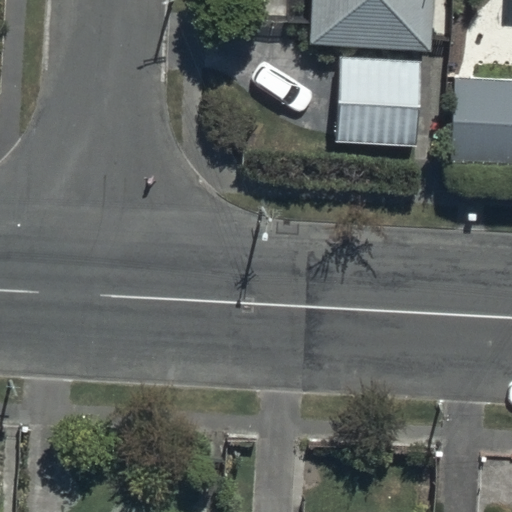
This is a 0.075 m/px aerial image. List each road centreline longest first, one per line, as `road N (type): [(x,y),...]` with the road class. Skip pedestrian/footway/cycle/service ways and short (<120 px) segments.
road 1 (tertiary): [(511,318),(92,295)]
road 2 (residential): [(92,295),(109,0)]
